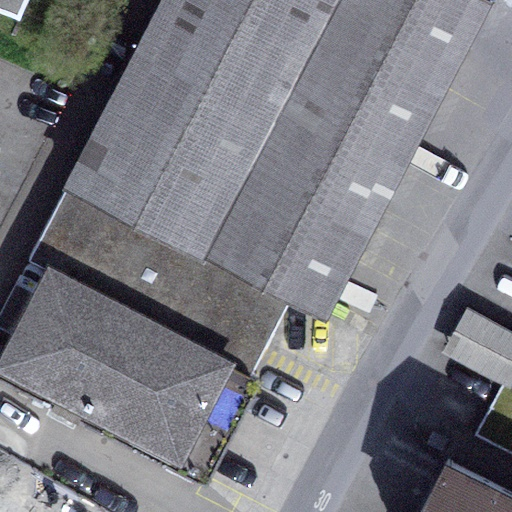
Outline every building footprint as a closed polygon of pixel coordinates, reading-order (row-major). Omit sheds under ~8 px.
[(0,0),(0,3),(2,4),(23,14),(28,0),(0,0)] [(164,0),(30,257),(51,268),(252,372),(291,297),(323,313),(487,0),(164,0)] [(0,366),(0,377),(196,479),(252,372),(51,268),(0,366)] [(447,347),(506,381),(511,370),(511,337),(467,312),(457,330),(447,347)] [(511,511),(511,493),(451,460),(421,511),(511,511)]
